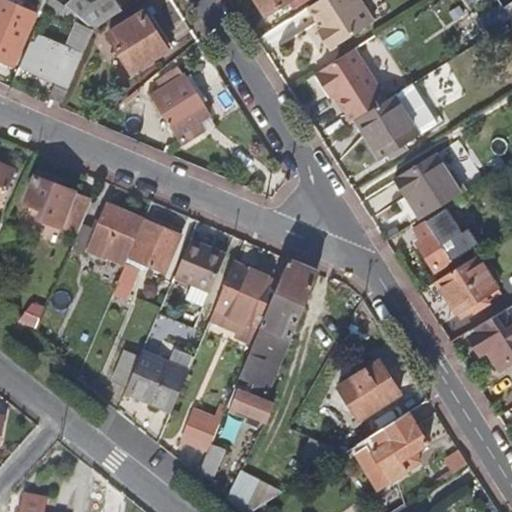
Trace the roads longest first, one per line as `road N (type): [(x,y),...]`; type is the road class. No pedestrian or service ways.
road 1 (residential): [(366,264),(0,110)]
road 2 (residential): [(197,0),(366,264)]
road 3 (residential): [(511,481),(366,264)]
road 4 (residential): [(180,511),(60,415)]
